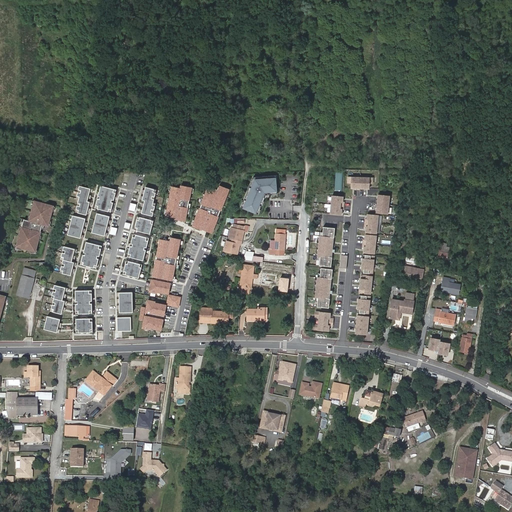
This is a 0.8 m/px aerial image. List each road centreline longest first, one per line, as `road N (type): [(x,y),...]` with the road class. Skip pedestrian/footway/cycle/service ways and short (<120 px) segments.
road 1 (residential): [(297,341),(0,351)]
road 2 (track): [(304,5),(315,139),(302,227)]
road 3 (residential): [(511,404),(419,364),(342,345)]
road 4 (track): [(51,511),(62,350)]
road 5 (residential): [(360,202),(342,345)]
